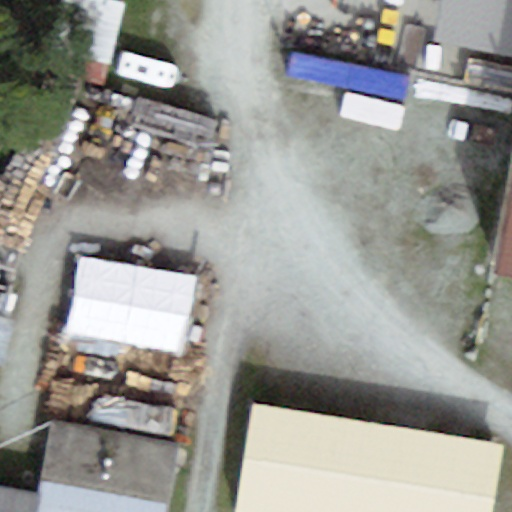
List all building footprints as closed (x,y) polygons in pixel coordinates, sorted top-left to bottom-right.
[(511,55),(511,0),(439,0),(432,40),(511,55)] [(59,77),(111,85),(122,16),(71,8),(59,77)] [(511,150),(488,274),(511,278),(511,150)] [(79,255),(63,335),(184,358),(199,279),(79,255)] [(0,341),(9,319),(0,315),(0,341)] [(85,392),(80,417),(168,434),(173,410),(85,392)] [(487,511),(497,440),(254,407),(239,511),(487,511)] [(54,423),(38,511),(165,511),(177,444),(54,423)] [(0,511),(32,511),(37,491),(0,483),(0,511)]
